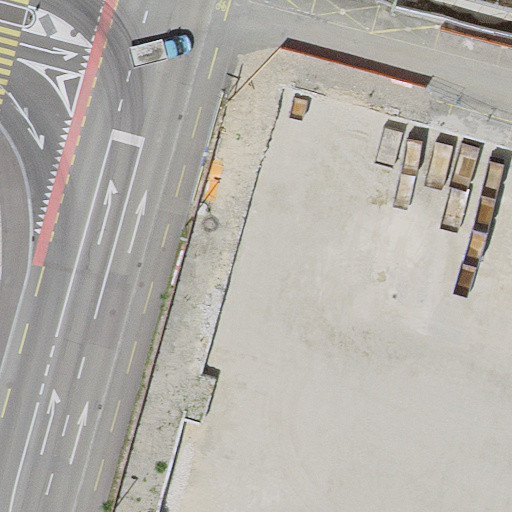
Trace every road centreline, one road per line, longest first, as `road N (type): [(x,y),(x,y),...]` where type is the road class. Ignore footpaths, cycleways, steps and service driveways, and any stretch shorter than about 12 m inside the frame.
road 1 (tertiary): [(138,92),(24,511)]
road 2 (tertiary): [(0,52),(138,92)]
